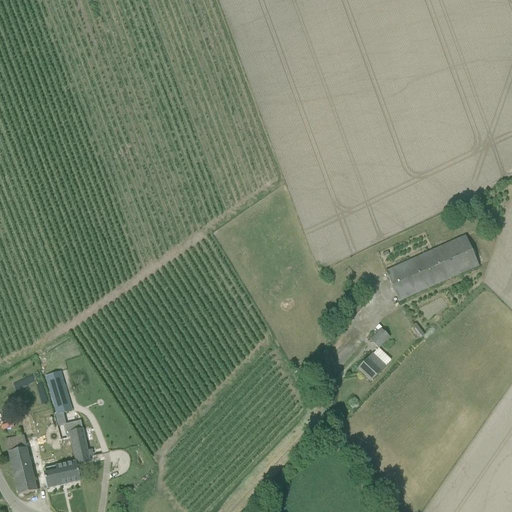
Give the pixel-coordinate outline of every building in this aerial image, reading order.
[(465,237),(385,272),(399,302),(479,267),(465,237)] [(350,310),(357,300),(347,292),(340,302),(350,310)] [(410,328),(419,340),(424,336),(416,324),(410,328)] [(381,330),(380,330),(378,332),(369,341),(378,350),(389,338),(381,330)] [(390,361),(383,354),(378,350),(373,355),(372,355),(358,370),(370,382),(385,367),(390,361)] [(72,411),(60,373),(45,378),(57,416),(72,411)] [(29,415),(19,417),(24,437),(34,434),(29,415)] [(47,490),(80,482),(76,465),(90,462),(83,430),(68,433),(75,462),(58,466),(59,469),(43,473),(47,488),(45,489),(45,490),(47,490)] [(37,491),(26,449),(7,453),(18,496),(39,491),(38,490),(37,491)]
